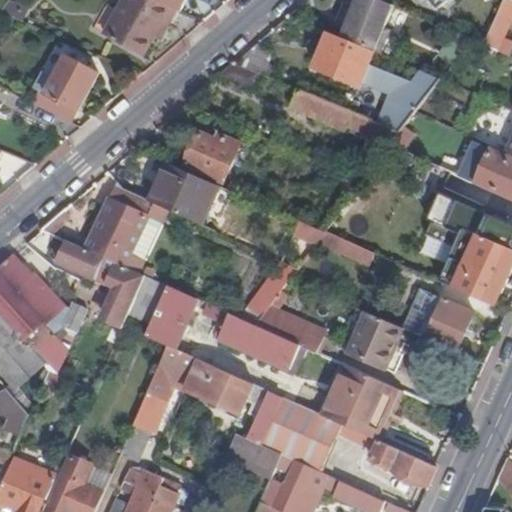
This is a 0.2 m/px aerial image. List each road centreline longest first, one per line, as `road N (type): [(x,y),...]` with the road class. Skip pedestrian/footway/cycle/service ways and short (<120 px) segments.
road 1 (residential): [(265,0),(0,229)]
road 2 (secondary): [(456,511),(511,388)]
